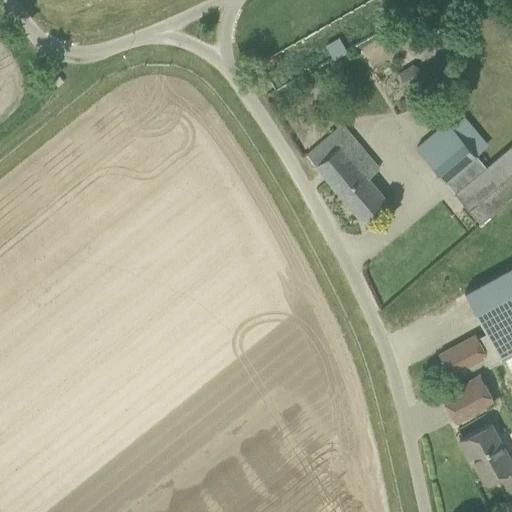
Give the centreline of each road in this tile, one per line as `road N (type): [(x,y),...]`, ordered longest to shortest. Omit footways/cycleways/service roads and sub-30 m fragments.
road 1 (unclassified): [(424,511),(382,342),(336,244),(224,61)]
road 2 (unclassified): [(151,30),(94,56),(60,49),(16,0)]
